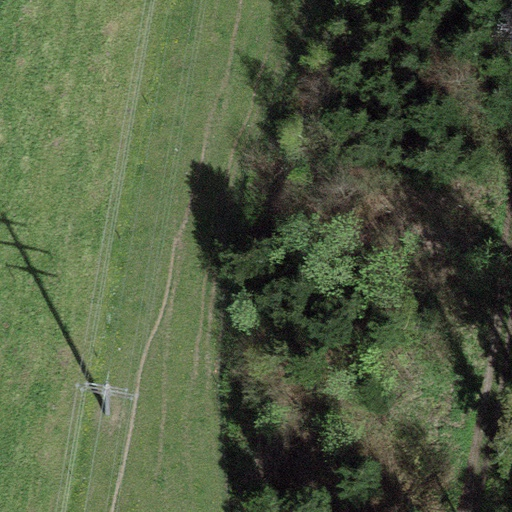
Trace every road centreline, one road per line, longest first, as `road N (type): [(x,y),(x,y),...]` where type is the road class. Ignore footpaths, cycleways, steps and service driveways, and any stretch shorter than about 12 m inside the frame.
road 1 (track): [(249,511),(209,420),(305,0)]
road 2 (track): [(511,235),(460,511)]
